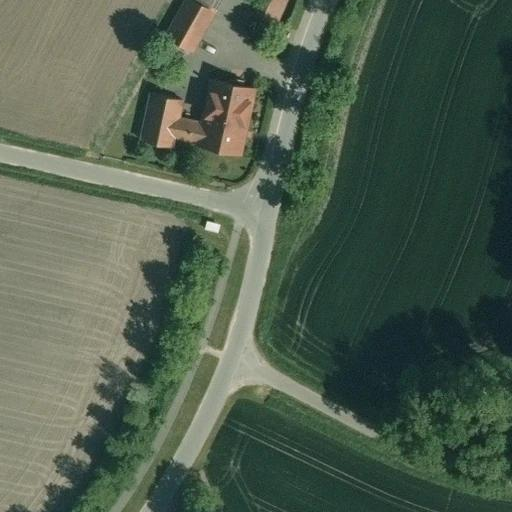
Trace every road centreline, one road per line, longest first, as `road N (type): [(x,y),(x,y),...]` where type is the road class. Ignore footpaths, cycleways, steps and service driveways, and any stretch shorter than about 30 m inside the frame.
road 1 (unclassified): [(511,471),(235,364)]
road 2 (unclassified): [(268,215),(0,155)]
road 3 (unclassified): [(330,0),(268,215)]
road 4 (unclassified): [(160,511),(235,364)]
road 5 (unclassified): [(235,364),(268,215)]
